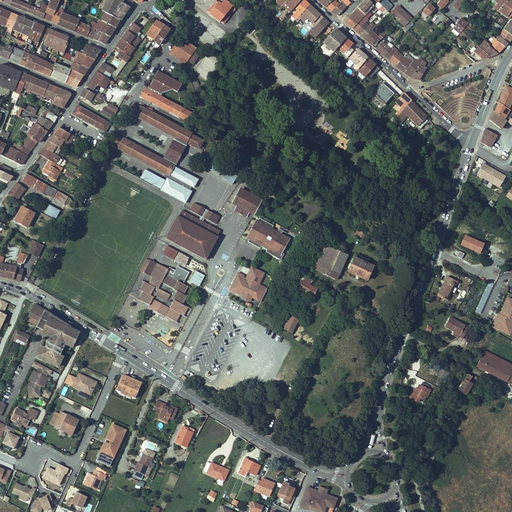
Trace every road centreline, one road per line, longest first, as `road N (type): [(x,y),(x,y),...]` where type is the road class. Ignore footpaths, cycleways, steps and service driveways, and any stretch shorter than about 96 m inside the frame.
road 1 (primary): [(317,468),(123,353)]
road 2 (secondary): [(432,250),(376,426)]
road 3 (residential): [(29,460),(43,452),(74,460),(123,353)]
road 4 (residential): [(0,198),(77,92)]
